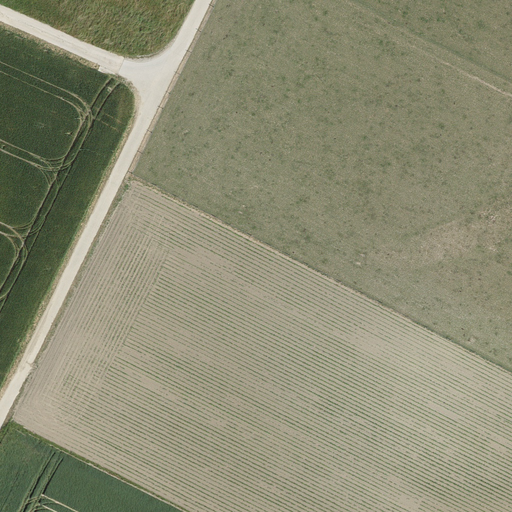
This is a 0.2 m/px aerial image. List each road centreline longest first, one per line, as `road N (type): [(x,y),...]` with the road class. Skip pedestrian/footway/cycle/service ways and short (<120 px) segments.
road 1 (unclassified): [(166,56),(0,397)]
road 2 (track): [(37,0),(166,56)]
